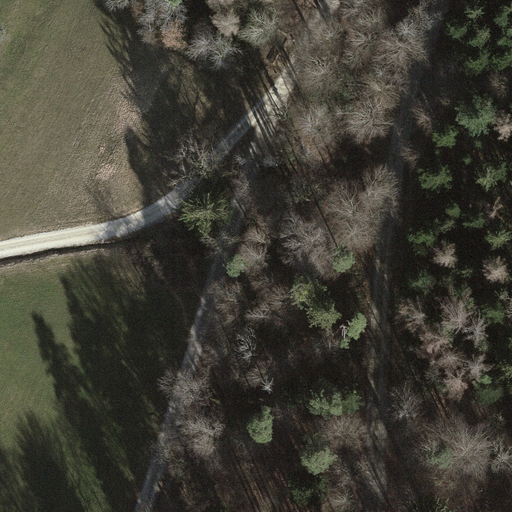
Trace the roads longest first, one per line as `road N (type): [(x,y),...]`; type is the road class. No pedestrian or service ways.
road 1 (track): [(278,88),(145,511)]
road 2 (track): [(405,97),(382,218),(375,511)]
road 3 (track): [(0,251),(121,227),(187,194),(278,88)]
